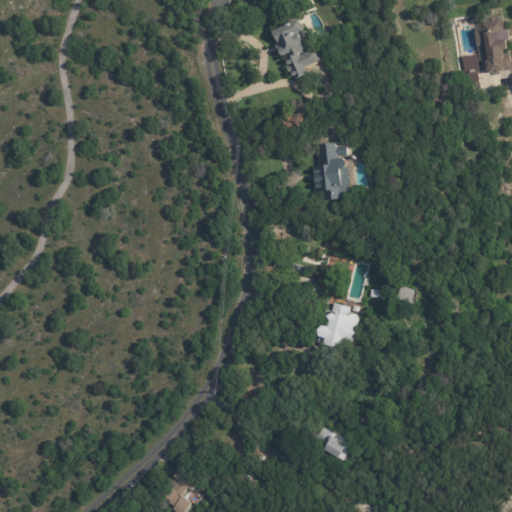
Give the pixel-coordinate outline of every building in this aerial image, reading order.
[(299,17),(304,28),(301,30),(305,37),(304,38),(308,47),(302,49),(303,51),(297,53),(298,55),(313,47),(319,59),(306,65),(308,71),(292,79),(289,72),(288,73),(284,65),(286,65),(282,58),(285,57),(284,54),(281,55),(278,47),(275,49),(272,43),(277,41),(272,30),(299,17)] [(510,37),(511,47),(511,53),(508,53),(509,56),(511,56),(511,60),(511,72),(508,73),(508,74),(493,76),(493,74),(492,74),(491,68),(488,68),(485,47),(481,48),(479,33),(482,33),(481,22),(498,20),(498,21),(505,20),(507,32),(510,31),(510,37)] [(351,145),(352,155),(349,156),(354,198),(324,201),(323,191),(321,192),(321,190),(317,190),(315,167),(321,166),(319,144),(340,142),(340,146),(351,145)] [(402,282),(402,284),(393,283),(394,276),(403,278),(402,282)] [(416,290),(419,291),(416,303),(400,300),(403,287),(416,290)] [(373,290),(384,291),(383,299),(373,297),(373,290)] [(351,314),(351,315),(354,316),(356,314),(361,315),(363,320),(361,330),(363,330),(361,337),(359,336),(357,342),(355,342),(354,350),(340,347),(336,362),(322,359),(325,344),(319,343),(321,337),(324,325),(331,327),(332,324),(324,322),(327,310),(333,311),(335,303),(353,308),(351,314)] [(330,450),(340,434),(359,445),(349,462),(330,451),(330,450)] [(194,491),(191,489),(185,497),(194,503),(186,511),(176,511),(174,510),(175,508),(157,494),(171,476),(174,478),(183,465),(203,480),(194,491)]
